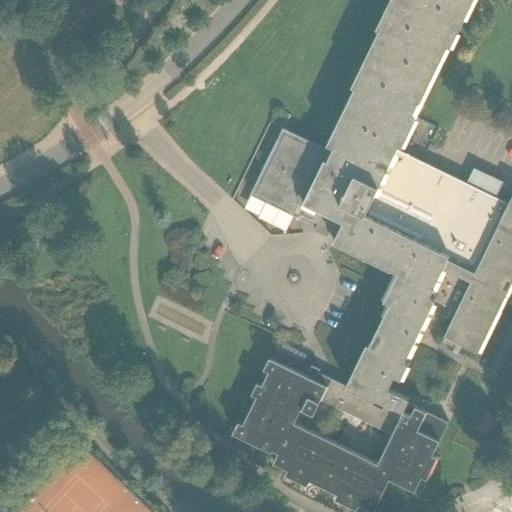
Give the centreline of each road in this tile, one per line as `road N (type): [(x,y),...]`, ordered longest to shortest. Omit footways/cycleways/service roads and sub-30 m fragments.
road 1 (residential): [(122,116),(293,280)]
road 2 (tertiary): [(122,116),(240,0)]
road 3 (tertiary): [(0,191),(122,116)]
